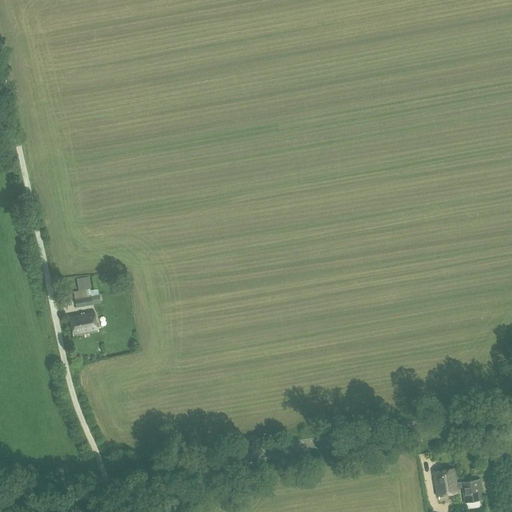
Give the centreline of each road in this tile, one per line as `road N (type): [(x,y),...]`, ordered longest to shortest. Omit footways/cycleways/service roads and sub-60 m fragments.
road 1 (secondary): [(166,511),(235,464),(511,411)]
road 2 (unclassified): [(116,511),(72,394),(43,260)]
